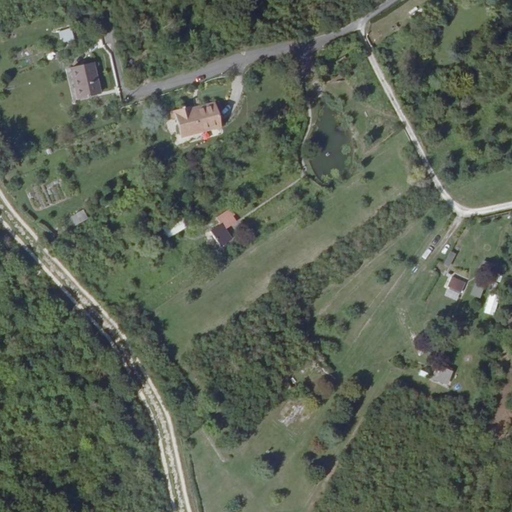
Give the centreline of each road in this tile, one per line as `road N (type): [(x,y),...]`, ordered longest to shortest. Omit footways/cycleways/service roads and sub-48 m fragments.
road 1 (residential): [(125,96),(316,40),(390,0)]
road 2 (track): [(511,204),(475,214),(460,211),(440,190),(354,25)]
road 3 (track): [(344,377),(460,211)]
